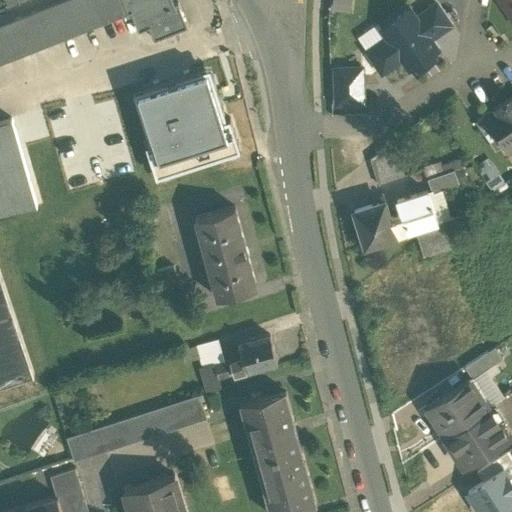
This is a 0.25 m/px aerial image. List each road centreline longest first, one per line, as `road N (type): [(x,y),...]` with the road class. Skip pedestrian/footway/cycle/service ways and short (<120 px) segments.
road 1 (tertiary): [(382,511),(326,314),(290,128)]
road 2 (residential): [(290,128),(383,120),(464,61),(474,0)]
road 3 (residential): [(100,511),(88,469),(187,438)]
